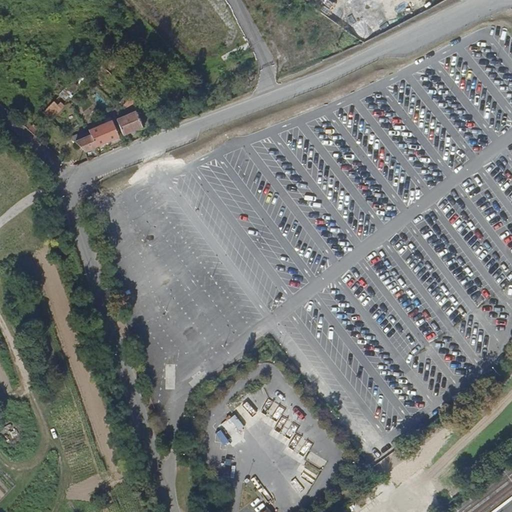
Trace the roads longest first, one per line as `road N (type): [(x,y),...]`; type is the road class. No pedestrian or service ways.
road 1 (tertiary): [(481,0),(323,78),(63,175)]
road 2 (tertiary): [(63,175),(171,511)]
road 3 (unknown): [(295,511),(325,485),(331,453),(268,370),(228,395),(208,426),(226,481)]
